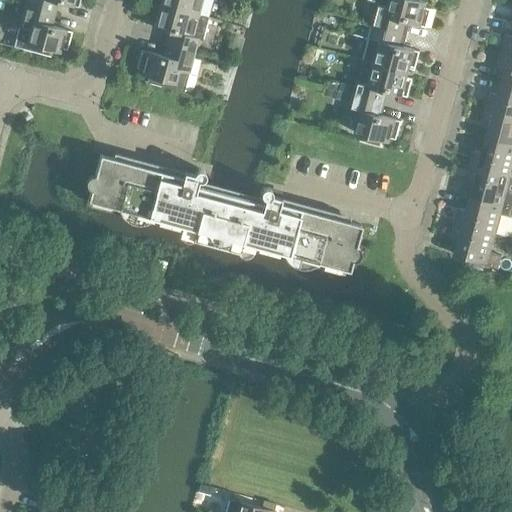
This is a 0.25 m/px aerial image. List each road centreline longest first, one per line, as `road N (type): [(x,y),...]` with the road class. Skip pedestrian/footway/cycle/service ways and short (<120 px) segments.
road 1 (tertiary): [(408,422),(364,392),(117,319),(74,323),(0,371)]
road 2 (residential): [(408,422),(464,380),(472,364),(461,319),(409,262),(413,218)]
road 3 (residential): [(413,218),(473,0)]
road 4 (residential): [(413,218),(289,185)]
road 5 (residential): [(190,158),(97,132),(88,102)]
